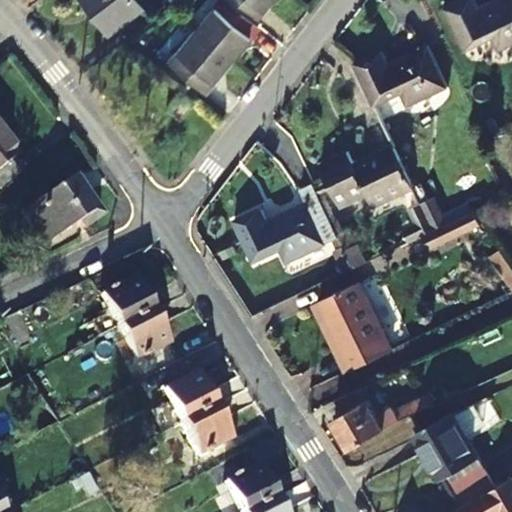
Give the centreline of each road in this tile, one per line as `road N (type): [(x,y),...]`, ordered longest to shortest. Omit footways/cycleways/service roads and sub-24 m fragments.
road 1 (residential): [(348,511),(160,224)]
road 2 (residential): [(341,0),(160,224)]
road 3 (residential): [(160,224),(59,74),(0,17)]
road 4 (residential): [(160,224),(0,300)]
